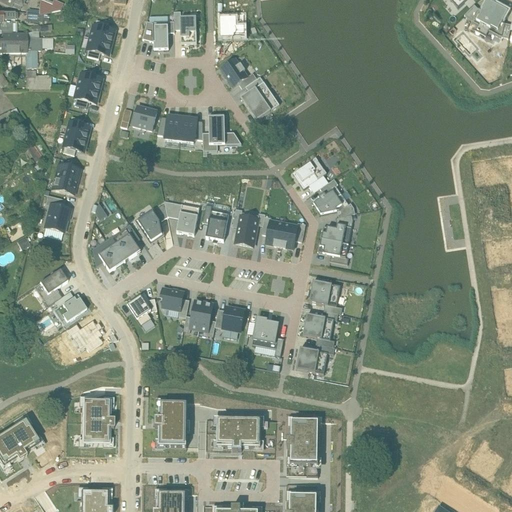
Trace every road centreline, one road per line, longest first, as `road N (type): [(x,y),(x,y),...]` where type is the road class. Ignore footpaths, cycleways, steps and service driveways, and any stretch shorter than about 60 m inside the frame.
road 1 (residential): [(101,306),(80,268),(78,240),(120,71)]
road 2 (residential): [(204,471),(204,463),(271,465),(271,498),(204,496)]
road 3 (residential): [(132,470),(130,365),(101,306)]
road 4 (residential): [(0,507),(57,472),(132,470)]
